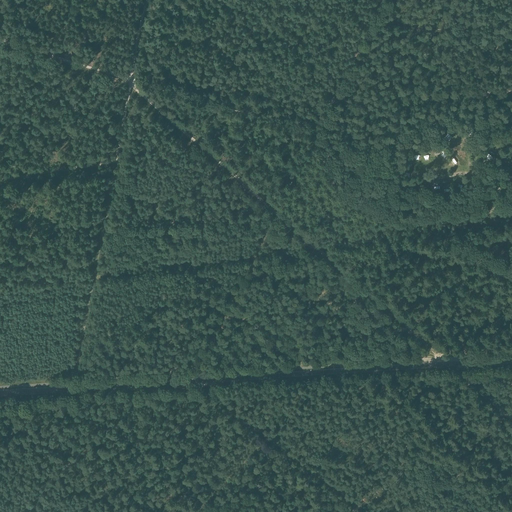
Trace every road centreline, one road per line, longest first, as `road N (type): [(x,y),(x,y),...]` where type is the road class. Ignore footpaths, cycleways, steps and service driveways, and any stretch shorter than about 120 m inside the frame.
road 1 (track): [(0,40),(125,81),(441,359)]
road 2 (track): [(334,98),(194,375),(364,511)]
road 3 (tertiary): [(0,393),(511,360)]
road 4 (track): [(71,389),(128,80)]
road 5 (track): [(128,80),(309,133),(319,154)]
road 6 (track): [(358,203),(463,170),(471,189),(486,197),(511,177)]
road 7 (track): [(511,91),(334,98)]
road 8 (track): [(358,203),(511,271)]
